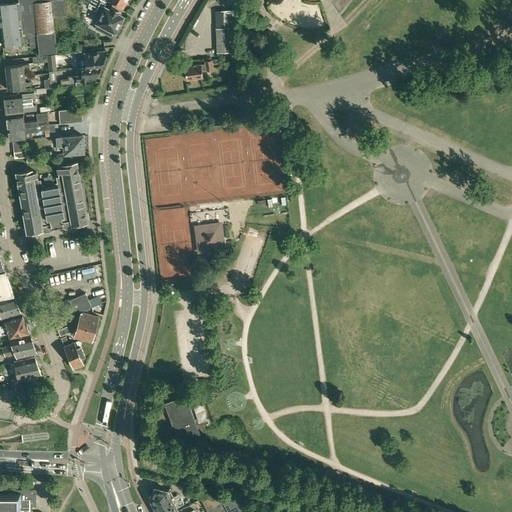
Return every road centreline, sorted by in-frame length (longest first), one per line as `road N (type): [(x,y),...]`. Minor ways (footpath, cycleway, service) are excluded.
road 1 (primary): [(118,462),(118,423),(144,299),(129,138),(139,93),(187,0)]
road 2 (primary): [(166,0),(115,124),(128,310),(101,457)]
road 3 (residential): [(15,417),(47,413),(61,380),(16,247),(0,142)]
